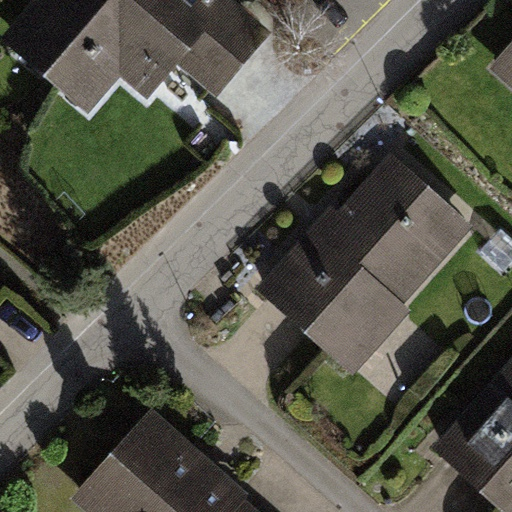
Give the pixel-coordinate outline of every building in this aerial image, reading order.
[(270,40),(221,0),(31,0),(0,38),(0,46),(92,121),(155,44),(222,99),(270,40)] [(511,40),(488,67),(511,89),(511,40)] [(323,210),(253,288),(352,376),(409,312),(400,304),(467,228),(387,158),(333,219),(323,210)] [(511,511),(511,359),(431,450),(500,511),(511,511)] [(261,511),(152,411),(69,502),(79,511),(261,511)]
